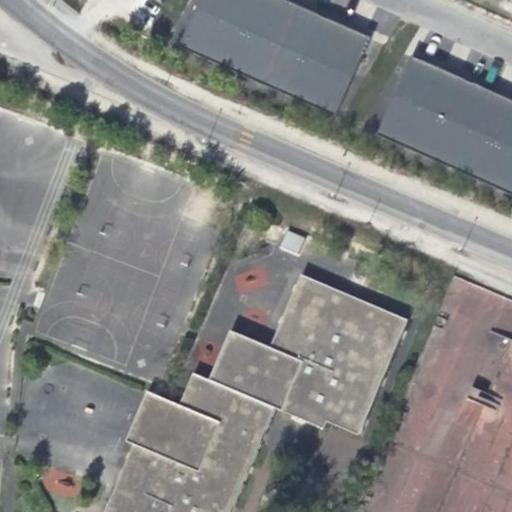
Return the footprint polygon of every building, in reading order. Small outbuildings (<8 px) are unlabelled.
[(336,119),(371,40),(346,29),(292,5),(280,0),(201,0),(180,50),(336,119)] [(511,196),(511,102),(487,92),(445,73),(412,58),(377,137),(511,196)] [(299,254),(303,236),(285,232),(281,250),(299,254)] [(323,431),(326,423),(358,436),(407,321),(300,275),(271,348),(230,332),(209,382),(193,375),(179,406),(167,403),(147,393),(126,443),(133,445),(105,511),(230,511),(274,410),(323,431)] [(511,511),(511,307),(482,298),(494,294),(454,281),(450,294),(448,287),(407,416),(406,414),(397,444),(424,452),(438,448),(444,466),(427,471),(424,479),(470,494),(421,509),(422,511),(511,511)] [(149,321),(148,309),(72,309),(73,352),(116,352),(115,332),(128,332),(128,321),(149,321)] [(45,486),(69,497),(77,480),(52,469),(45,486)]
